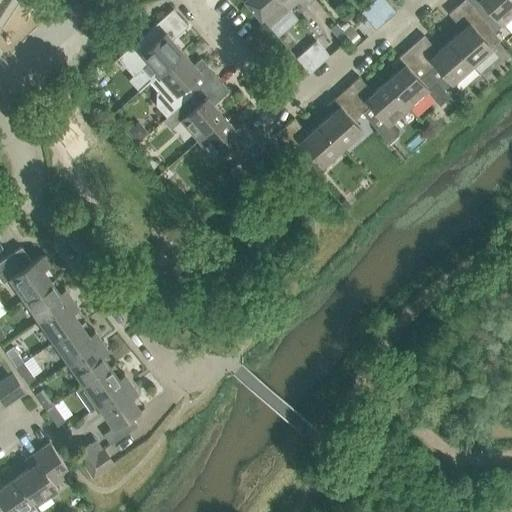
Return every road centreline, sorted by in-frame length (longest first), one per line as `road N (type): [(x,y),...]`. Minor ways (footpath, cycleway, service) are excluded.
road 1 (residential): [(189,0),(257,77),(302,91),(330,83),(418,0)]
road 2 (unclassified): [(195,365),(156,353),(60,229),(19,194)]
